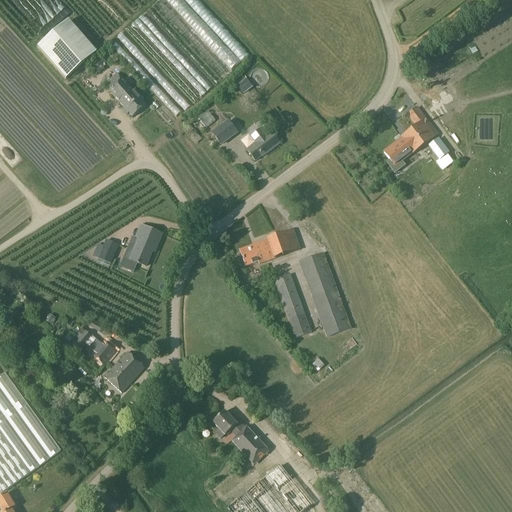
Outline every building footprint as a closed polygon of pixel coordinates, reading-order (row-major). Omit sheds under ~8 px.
[(26,0),(48,21),(67,2),(64,0),(26,0)] [(159,0),(154,4),(221,78),(247,55),(198,0),(159,0)] [(38,49),(66,81),(96,54),(68,22),(38,49)] [(118,37),(185,110),(191,104),(123,32),(118,37)] [(104,86),(129,114),(133,118),(146,107),(117,74),(104,86)] [(237,87),(244,94),(252,87),(246,80),(237,87)] [(401,139),(384,152),(390,161),(387,164),(395,174),(406,166),(403,161),(413,153),(414,154),(438,135),(418,108),(408,116),(416,127),(401,138),(401,139)] [(207,129),(216,120),(207,111),(198,120),(207,129)] [(221,148),(239,134),(230,121),(211,135),(221,148)] [(267,155),(281,145),(271,133),(266,136),(261,130),(251,138),(256,144),(248,150),(256,162),(266,154),(267,155)] [(439,139),(429,146),(439,161),(436,163),(441,170),(442,171),(453,163),(447,155),(449,153),(439,139)] [(132,237),(119,268),(133,273),(137,264),(146,267),(153,252),(155,253),(163,234),(141,225),(136,239),(132,237)] [(259,263),(259,265),(300,251),(293,232),(240,251),(246,268),(259,263)] [(98,245),(92,257),(98,259),(110,264),(118,246),(106,241),(103,247),(98,245)] [(324,253),(299,263),(327,339),(352,330),(324,253)] [(295,340),(312,333),(291,275),(274,281),(295,340)] [(47,316),(44,321),(52,325),(55,321),(54,320),(55,319),(49,315),(48,316),(47,316)] [(83,330),(70,344),(79,352),(91,337),(83,330)] [(92,356),(104,367),(117,352),(104,342),(101,345),(97,341),(90,349),(94,353),(92,356)] [(109,373),(104,378),(122,394),(145,369),(127,353),(113,368),(109,373)] [(0,489),(3,493),(61,451),(5,374),(0,376),(0,489)] [(225,437),(231,432),(236,437),(231,442),(253,467),(269,452),(247,427),(246,428),(240,421),(236,424),(224,411),(212,423),(218,430),(215,433),(221,440),(225,437)] [(229,511),(304,511),(313,506),(281,465),(245,494),(227,509),(229,511)] [(0,507),(2,511),(12,511),(11,510),(15,507),(7,494),(0,497),(0,507)]
